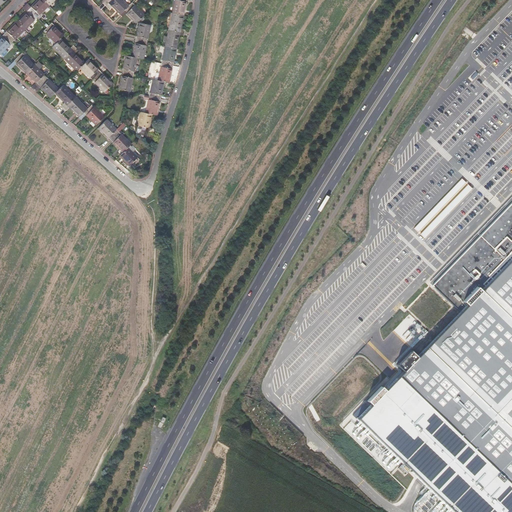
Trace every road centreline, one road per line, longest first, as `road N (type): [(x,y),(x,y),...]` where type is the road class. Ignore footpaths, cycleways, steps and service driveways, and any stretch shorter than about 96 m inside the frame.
road 1 (primary): [(148,511),(317,206),(452,0)]
road 2 (primary): [(437,0),(246,302),(134,511)]
road 3 (track): [(78,511),(260,172),(376,0)]
road 4 (residential): [(198,0),(154,172),(143,186),(5,74)]
road 5 (track): [(143,186),(155,244),(153,370)]
road 6 (residential): [(77,0),(65,20),(104,60),(114,61),(121,31),(115,27)]
